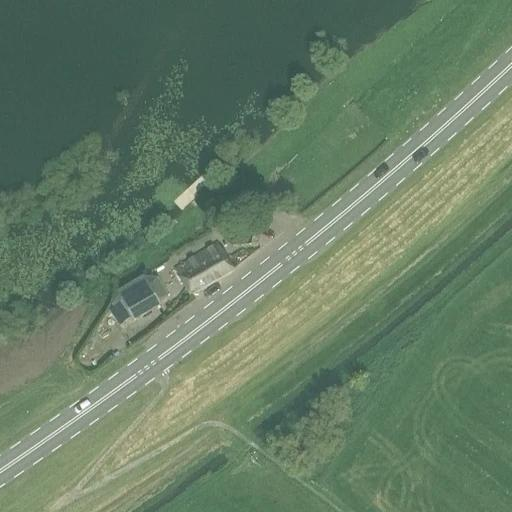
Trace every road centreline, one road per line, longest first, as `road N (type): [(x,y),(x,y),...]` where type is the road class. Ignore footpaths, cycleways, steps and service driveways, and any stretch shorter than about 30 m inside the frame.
road 1 (primary): [(0,469),(263,277),(511,63)]
road 2 (track): [(501,0),(436,105),(450,119)]
